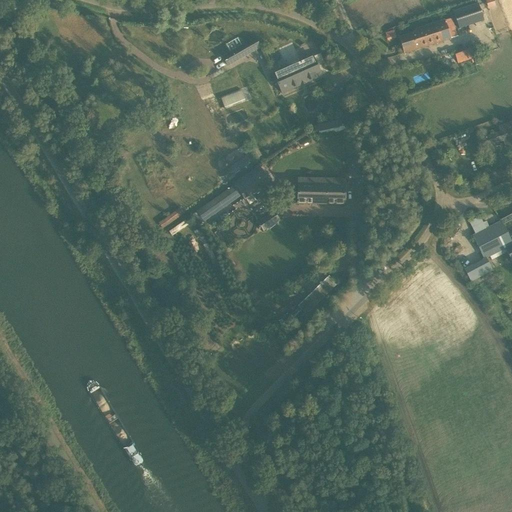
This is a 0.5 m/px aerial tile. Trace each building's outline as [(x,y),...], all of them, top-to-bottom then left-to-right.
[(322,3),(321,5),(323,7),(322,8),(329,15),(331,14),(334,11),(335,9),(328,2),(327,3),(325,1),(323,2),(322,3)] [(459,29),(484,21),(478,3),(453,11),(459,29)] [(404,53),(457,37),(451,20),(399,38),(404,53)] [(255,38),(222,57),(227,65),(259,46),(255,38)] [(470,48),(461,51),(454,53),(457,64),(473,59),(470,48)] [(313,56),(273,72),(281,93),(321,76),(313,56)] [(219,97),(223,107),(244,100),(240,89),(219,97)] [(318,131),(341,126),(340,119),(316,124),(318,131)] [(511,123),(499,128),(500,132),(477,141),(479,149),(509,138),(511,148),(511,123)] [(251,153),(225,171),(222,173),(227,180),(230,177),(256,160),(255,159),(261,156),(252,140),(246,143),(251,153)] [(269,182),(258,166),(233,183),(244,200),(269,182)] [(315,189),(298,188),(298,203),(344,204),(344,189),(344,179),(315,179),(315,189)] [(210,204),(211,205),(216,213),(241,196),(234,187),(210,204)] [(209,188),(182,207),(186,214),(214,194),(209,188)] [(511,214),(499,221),(500,221),(501,222),(473,236),(484,260),(486,259),(489,257),(504,249),(506,253),(511,262),(511,261),(511,242),(503,224),(511,219),(511,214)] [(257,226),(261,232),(279,220),(275,215),(257,226)] [(166,229),(169,235),(190,224),(186,217),(166,229)] [(165,218),(158,224),(162,229),(169,224),(165,218)] [(474,263),(464,269),(473,287),(479,284),(477,279),(481,277),(476,268),(474,263)] [(293,326),(336,284),(327,274),(283,316),(293,326)]
